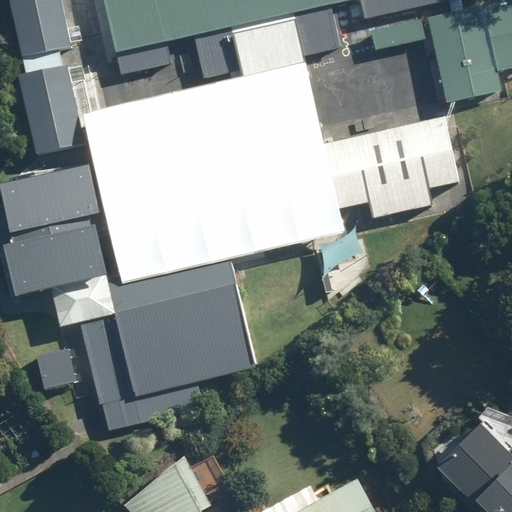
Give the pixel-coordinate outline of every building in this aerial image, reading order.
[(60,0),(11,0),(25,55),(71,44),(60,0)] [(102,0),(117,56),(236,24),(296,11),(335,0),(365,0),(371,20),(447,0),(102,0)] [(501,74),(511,71),(511,0),(485,6),(501,74)] [(335,5),(297,15),(304,52),(344,42),(335,5)] [(481,7),(428,19),(446,100),(499,89),(481,7)] [(296,11),(236,24),(247,74),(307,62),(304,52),(297,15),(296,11)] [(376,31),(380,52),(423,42),(419,22),(376,31)] [(64,60),(19,71),(39,153),(84,141),(64,60)] [(247,74),(90,106),(126,276),(341,231),(307,62),(247,74)] [(465,179),(451,117),(332,142),(345,206),(370,201),(374,218),(434,205),(430,187),(465,179)] [(94,162),(7,178),(16,229),(104,213),(94,162)] [(102,224),(9,243),(19,293),(113,273),(102,224)] [(329,298),(351,290),(370,267),(360,239),(318,253),(317,247),(242,265),(256,322),(331,303),(329,298)] [(233,263),(118,289),(142,393),(256,368),(233,263)] [(511,511),(511,452),(486,427),(442,470),(483,511),(511,511)] [(127,506),(132,511),(206,511),(216,507),(190,459),(127,506)] [(378,511),(362,481),(303,511),(378,511)]
